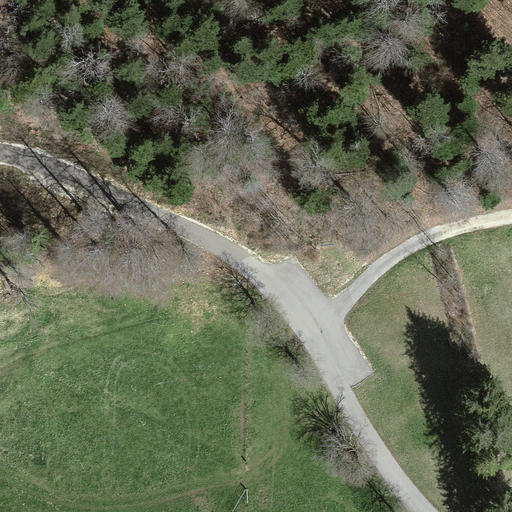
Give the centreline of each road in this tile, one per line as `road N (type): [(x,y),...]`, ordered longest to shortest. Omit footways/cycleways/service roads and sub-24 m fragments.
road 1 (unclassified): [(422,511),(259,272),(183,226),(0,151)]
road 2 (track): [(0,474),(72,501),(110,503),(237,477),(366,433)]
road 3 (track): [(306,335),(398,253),(511,210)]
